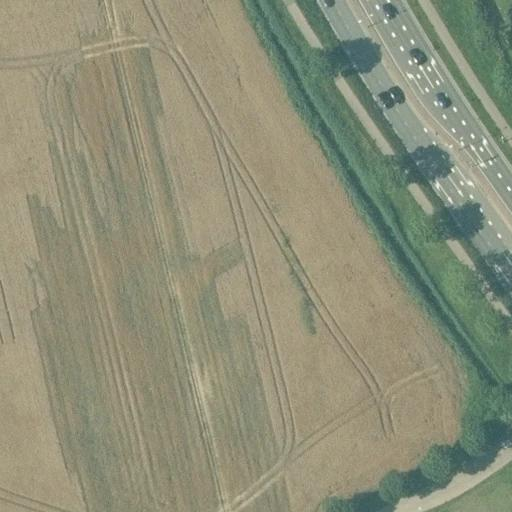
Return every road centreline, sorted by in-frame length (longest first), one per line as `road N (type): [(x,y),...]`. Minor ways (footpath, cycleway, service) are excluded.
road 1 (secondary): [(331,0),(511,276)]
road 2 (secondary): [(511,193),(380,0)]
